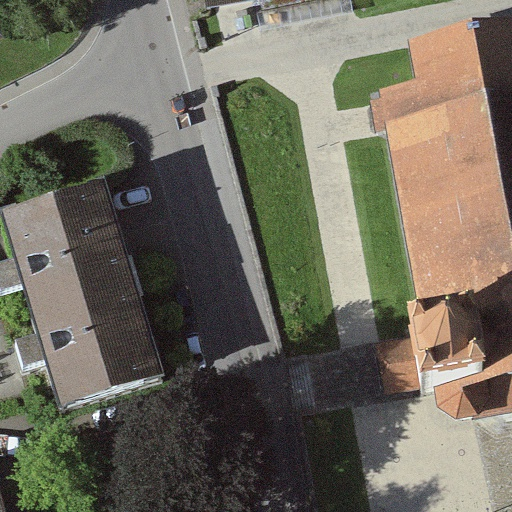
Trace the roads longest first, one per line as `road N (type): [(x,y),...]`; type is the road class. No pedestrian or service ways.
road 1 (residential): [(273,511),(262,439),(156,76)]
road 2 (residential): [(156,76),(511,10)]
road 3 (residential): [(156,76),(102,83),(0,135)]
